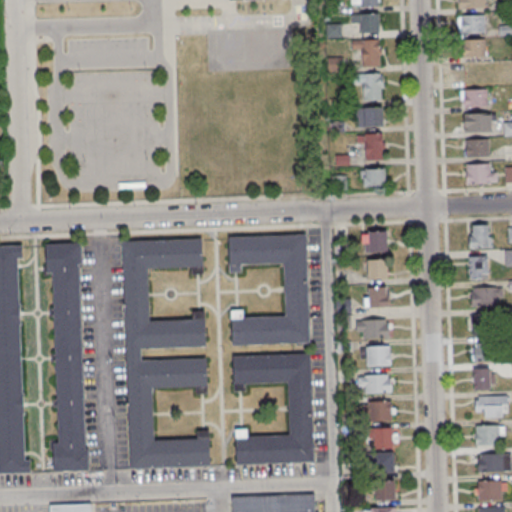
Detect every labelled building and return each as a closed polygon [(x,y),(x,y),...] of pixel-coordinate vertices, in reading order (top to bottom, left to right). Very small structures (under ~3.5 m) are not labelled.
[(379,13),(349,13),(349,23),(360,23),(360,32),(379,32),(379,13)] [(485,15),(458,15),(458,32),(485,32),(485,15)] [(362,50),(362,65),(381,65),(381,39),(351,39),(351,50),(362,50)] [(486,56),(486,39),(462,39),(462,56),(486,56)] [(383,73),(354,73),(354,83),(363,83),(363,100),(383,100),(383,73)] [(488,88),(461,88),(461,106),(488,106),(488,88)] [(383,106),(357,106),(357,126),(383,126),(383,106)] [(492,113),(463,113),(463,131),(492,131),(492,113)] [(511,122),(503,122),(503,135),(511,134),(511,122)] [(384,159),(384,133),(365,133),(365,159),(384,159)] [(464,138),(464,156),(489,156),(489,138),(464,138)] [(466,183),(497,183),(497,171),(490,171),(490,163),(466,163),(466,183)] [(385,168),(361,168),(361,185),(385,185),(385,168)] [(489,248),(489,224),(469,224),(469,248),(489,248)] [(387,253),(387,231),(364,231),(364,253),(387,253)] [(225,236),(304,234),(307,342),(228,344),(227,308),(240,308),(240,316),(283,315),(281,263),(239,265),(239,273),(226,273),(225,236)] [(200,237),(120,239),(126,467),(206,465),(205,429),(194,429),(194,437),(150,438),(149,386),(193,385),(193,393),(204,392),(203,357),(137,358),(137,346),(203,345),(202,309),(190,310),(190,317),(147,318),(145,267),(189,265),(189,273),(201,273),(200,237)] [(79,242),(44,243),(45,272),(51,272),(57,441),(51,441),(52,470),(87,469),(86,449),(84,449),(77,262),(80,262),(79,242)] [(28,471),(0,471),(0,245),(20,244),(21,258),(16,258),(17,303),(18,303),(19,324),(18,324),(21,391),(22,391),(23,413),(22,413),(23,459),(28,459),(28,471)] [(488,255),(469,255),(469,278),(488,278),(488,255)] [(367,279),(387,279),(387,259),(367,259),(367,279)] [(387,287),(367,287),(367,307),(387,307),(387,287)] [(502,307),(502,287),(470,287),(470,307),(502,307)] [(499,314),(470,314),(470,333),(499,333),(499,314)] [(388,337),(388,320),(358,320),(358,337),(388,337)] [(473,360),(505,360),(505,342),(473,342),(473,360)] [(365,346),(365,365),(390,365),(390,346),(365,346)] [(229,356),(308,353),(312,461),(234,464),(232,429),(244,428),(244,437),(287,436),(285,381),(243,383),(243,391),(230,391),(229,356)] [(494,368),(474,368),(474,389),(494,389),(494,368)] [(357,375),(357,393),(390,393),(390,375),(357,375)] [(508,396),(475,396),(475,417),(508,417),(508,396)] [(392,401),(368,402),(369,421),(392,420),(392,401)] [(475,445),(503,445),(503,425),(475,425),(475,445)] [(393,428),(373,428),(373,449),(393,449),(393,428)] [(372,452),(372,472),(394,472),(394,452),(372,452)] [(511,470),(511,452),(477,453),(477,471),(511,470)] [(395,480),(374,480),(374,500),(395,500),(395,480)] [(477,500),(506,500),(506,480),(477,480),(477,500)] [(235,496),(235,511),(318,511),(318,493),(235,496)]
